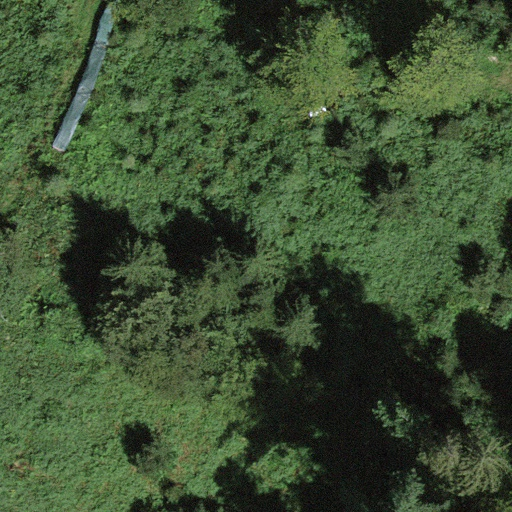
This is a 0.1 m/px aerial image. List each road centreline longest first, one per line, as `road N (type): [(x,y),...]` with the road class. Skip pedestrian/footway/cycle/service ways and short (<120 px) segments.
road 1 (track): [(91,0),(84,72),(39,173)]
road 2 (track): [(399,0),(466,58),(511,85)]
